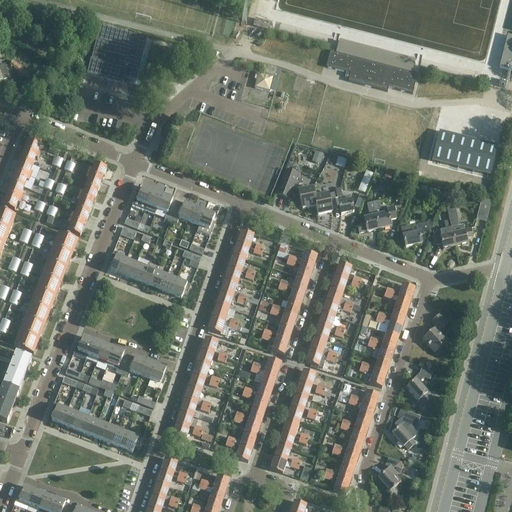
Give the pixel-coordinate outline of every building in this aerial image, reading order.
[(136,81),(146,42),(134,39),(135,35),(99,26),(87,76),(123,85),(124,78),(136,81)] [(511,72),(511,71),(511,37),(507,36),(499,68),(511,72)] [(330,52),(325,68),(346,73),(344,77),(349,79),(347,83),(387,93),(388,89),(412,95),(417,75),(411,73),(412,73),(336,53),(335,54),(330,52)] [(12,64),(9,67),(27,82),(30,78),(12,64)] [(274,92),(280,70),(266,66),(264,75),(258,73),(254,89),(269,92),(270,91),(274,92)] [(505,89),(506,84),(507,82),(500,80),(498,87),(505,89)] [(28,99),(32,88),(33,86),(28,82),(22,97),(28,99)] [(32,88),(28,99),(33,101),(37,90),(32,88)] [(490,177),(497,147),(439,132),(431,162),(490,177)] [(24,151),(38,156),(40,151),(38,151),(41,144),(29,139),(24,151)] [(37,161),(38,156),(24,151),(20,162),(32,167),(34,160),(37,161)] [(35,181),(37,176),(29,173),(32,167),(20,162),(15,173),(30,179),(35,181)] [(87,176),(102,181),(106,170),(94,165),(92,172),(89,171),(87,176)] [(366,170),(357,191),(363,193),(372,172),(366,170)] [(288,200),(298,175),(286,171),(276,195),(288,200)] [(28,183),(30,179),(15,173),(11,184),(23,189),(26,182),(28,183)] [(97,192),(102,181),(87,176),(86,180),(88,181),(85,188),(97,192)] [(21,196),(23,189),(11,184),(7,195),(21,201),(23,196),(21,196)] [(93,204),(97,192),(85,188),(83,194),(80,193),(79,198),(93,204)] [(146,207),(152,192),(142,188),(139,195),(136,194),(133,202),(146,207)] [(314,198),(312,189),(298,192),(302,210),(315,207),(316,207),(314,198)] [(340,189),(335,190),(341,216),(353,213),(351,201),(350,201),(349,197),(342,199),(340,189)] [(155,215),(156,211),(162,196),(152,192),(146,207),(145,211),(155,215)] [(316,207),(315,207),(317,216),(331,213),(330,209),(337,208),(334,194),(314,198),(316,207)] [(360,194),(355,206),(361,208),(365,196),(360,194)] [(19,206),(21,201),(7,195),(2,207),(14,212),(17,205),(19,206)] [(170,222),(178,204),(172,201),(173,200),(162,196),(156,211),(166,215),(164,220),(170,222)] [(88,215),(93,204),(79,198),(77,202),(79,203),(76,210),(88,215)] [(486,222),(491,202),(482,200),(476,219),(486,222)] [(375,217),(378,231),(390,228),(389,222),(396,221),(393,210),(386,212),(386,208),(379,210),(377,203),(372,204),(375,217)] [(188,223),(194,208),(184,204),(183,206),(178,204),(170,222),(176,225),(178,219),(188,223)] [(366,233),(378,231),(375,217),(372,204),(368,205),(369,212),(368,212),(369,219),(363,220),(365,226),(357,227),(359,235),(366,233)] [(198,227),(204,212),(194,208),(188,223),(198,227)] [(84,226),(88,215),(76,210),(74,216),(72,216),(70,220),(84,226)] [(0,228),(9,232),(15,217),(0,211),(0,228)] [(210,237),(214,224),(212,223),(214,216),(204,212),(198,227),(196,232),(210,237)] [(79,237),(84,226),(70,220),(68,225),(70,226),(67,233),(79,237)] [(137,231),(139,225),(126,220),(124,226),(137,231)] [(454,221),(449,222),(452,235),(455,247),(467,245),(466,239),(473,238),(471,230),(464,231),(463,226),(456,228),(454,221)] [(449,222),(444,223),(446,230),(432,233),(435,246),(441,245),(442,250),(455,247),(452,235),(449,222)] [(419,236),(429,233),(427,223),(417,226),(419,233),(412,235),(410,227),(401,229),(402,237),(405,249),(421,245),(419,236)] [(0,244),(3,246),(9,232),(0,228),(0,244)] [(134,239),(136,234),(123,229),(121,234),(134,239)] [(237,245),(249,249),(254,236),(241,232),(237,245)] [(52,249),(74,257),(75,255),(73,254),(78,242),(58,235),(52,249)] [(186,250),(188,245),(181,242),(179,248),(186,250)] [(245,261),(249,249),(237,245),(233,257),(245,261)] [(202,257),(204,251),(191,246),(189,251),(202,257)] [(73,260),(74,257),(52,249),(47,263),(66,271),(71,259),(73,260)] [(122,260),(124,255),(123,254),(120,252),(118,253),(117,257),(112,256),(109,263),(113,265),(110,272),(120,276),(126,261),(122,260)] [(300,266),(313,270),(317,257),(304,253),(300,266)] [(188,254),(185,260),(199,265),(201,259),(188,254)] [(228,269),(241,274),(245,261),(233,257),(228,269)] [(140,284),(146,269),(148,263),(138,259),(136,265),(130,280),(140,284)] [(130,280),(136,265),(126,261),(120,276),(130,280)] [(62,283),(66,271),(47,263),(41,277),(63,286),(64,283),(62,283)] [(334,277),(347,282),(351,269),(339,265),(334,277)] [(309,282),(313,270),(300,266),(296,278),(309,282)] [(150,288),(156,273),(146,269),(140,284),(150,288)] [(237,286),(241,274),(228,269),(224,282),(237,286)] [(160,292),(166,277),(156,273),(150,288),(160,292)] [(62,288),(63,286),(41,277),(36,291),(55,299),(60,287),(62,288)] [(170,296),(176,281),(166,277),(160,292),(170,296)] [(343,294),(347,282),(334,277),(330,290),(343,294)] [(296,278),(292,290),(304,294),(309,282),(296,278)] [(176,281),(170,296),(181,300),(184,293),(187,294),(190,286),(176,281)] [(233,298),(237,286),(224,282),(220,294),(233,298)] [(398,299),(410,303),(415,290),(402,286),(398,299)] [(300,307),(304,294),(292,290),(288,303),(300,307)] [(339,306),(343,294),(330,290),(326,302),(339,306)] [(51,311),(55,299),(36,291),(31,305),(52,314),(53,312),(51,311)] [(229,311),(233,298),(220,294),(216,306),(229,311)] [(406,315),(410,303),(398,299),(394,311),(406,315)] [(335,319),(339,306),(326,302),(322,314),(335,319)] [(296,319),(300,307),(288,303),(283,315),(296,319)] [(51,316),(52,314),(31,305),(25,319),(44,327),(49,315),(51,316)] [(224,323),(229,311),(216,306),(212,319),(224,323)] [(402,327),(406,315),(394,311),(389,323),(402,327)] [(330,331),(335,319),(322,314),(318,327),(330,331)] [(292,332),(296,319),(283,315),(279,328),(292,332)] [(439,332),(448,324),(440,315),(431,323),(439,332)] [(40,339),(44,327),(25,319),(19,334),(41,342),(41,340),(40,339)] [(220,336),(224,323),(212,319),(208,332),(220,336)] [(398,340),(402,327),(389,323),(385,335),(398,340)] [(326,343),(330,331),(318,327),(314,339),(326,343)] [(288,344),(292,332),(279,328),(275,340),(288,344)] [(434,354),(446,343),(434,330),(422,340),(434,354)] [(40,344),(41,342),(19,334),(14,348),(33,356),(38,344),(40,344)] [(394,352),(398,340),(385,335),(381,348),(394,352)] [(87,357),(93,342),(83,338),(80,345),(78,344),(74,352),(87,357)] [(201,352),(213,356),(217,344),(205,339),(201,352)] [(322,355),(326,343),(314,339),(310,351),(322,355)] [(275,340),(271,353),(283,357),(288,344),(275,340)] [(96,364),(97,362),(103,346),(93,342),(87,357),(86,360),(96,364)] [(110,368),(116,351),(103,346),(97,362),(110,368)] [(390,364),(394,352),(381,348),(377,360),(390,364)] [(121,376),(129,357),(123,355),(124,354),(116,351),(110,368),(117,370),(115,374),(121,376)] [(318,368),(322,355),(310,351),(305,364),(318,368)] [(209,369),(213,356),(201,352),(196,364),(209,369)] [(3,386),(19,392),(31,360),(15,354),(3,386)] [(139,377),(145,362),(135,358),(134,360),(129,357),(121,376),(128,378),(130,373),(139,377)] [(281,364),(268,360),(264,373),(277,377),(281,364)] [(385,377),(390,364),(377,360),(373,372),(385,377)] [(149,381),(155,366),(145,362),(139,377),(149,381)] [(205,381),(209,369),(196,364),(192,377),(205,381)] [(155,366),(149,381),(163,386),(166,378),(163,377),(166,370),(155,366)] [(429,380),(433,370),(422,367),(420,374),(413,380),(415,381),(406,389),(418,402),(417,403),(422,408),(431,399),(418,384),(424,378),(429,380)] [(78,381),(80,375),(67,370),(65,376),(78,381)] [(298,385),(311,389),(315,376),(303,372),(298,385)] [(381,389),(385,377),(373,372),(369,385),(381,389)] [(272,390),(277,377),(264,373),(260,385),(272,390)] [(201,393),(205,381),(192,377),(188,389),(201,393)] [(75,389),(77,384),(64,378),(62,384),(75,389)] [(99,389),(101,384),(90,379),(88,385),(99,389)] [(268,402),(272,390),(260,385),(256,398),(268,402)] [(307,401),(311,389),(298,385),(294,397),(307,401)] [(0,421),(6,424),(19,392),(3,386),(0,393),(0,421)] [(197,406),(201,393),(188,389),(184,401),(197,406)] [(362,405),(374,410),(379,397),(366,393),(362,405)] [(303,413),(307,401),(294,397),(290,409),(303,413)] [(264,414),(268,402),(256,398),(252,410),(264,414)] [(142,400),(140,405),(153,410),(155,405),(142,400)] [(192,418),(197,406),(184,401),(180,414),(192,418)] [(370,422),(374,410),(362,405),(358,418),(370,422)] [(61,426),(67,411),(53,406),(50,413),(54,415),(51,422),(61,426)] [(150,419),(152,413),(139,408),(137,414),(150,419)] [(299,426),(303,413),(290,409),(286,421),(299,426)] [(260,427),(264,414),(252,410),(247,422),(260,427)] [(71,430),(77,415),(67,411),(61,426),(71,430)] [(417,426),(419,417),(400,411),(398,419),(400,420),(394,425),(398,430),(391,435),(403,448),(404,447),(407,451),(415,445),(411,441),(415,437),(410,431),(406,434),(400,428),(406,422),(417,426)] [(188,430),(192,418),(180,414),(176,426),(188,430)] [(81,434),(87,419),(77,415),(71,430),(81,434)] [(366,434),(370,422),(358,418),(354,430),(366,434)] [(91,438),(97,423),(87,419),(81,434),(91,438)] [(295,438),(299,426),(286,421),(282,434),(295,438)] [(256,439),(260,427),(247,422),(243,435),(256,439)] [(101,442),(107,427),(97,423),(91,438),(101,442)] [(184,443),(188,430),(176,426),(171,439),(184,443)] [(112,446),(117,431),(107,427),(101,442),(112,446)] [(362,447),(366,434),(354,430),(349,442),(362,447)] [(122,450),(127,435),(117,431),(112,446),(122,450)] [(290,450),(295,438),(282,434),(278,446),(290,450)] [(127,435),(122,450),(132,454),(135,447),(138,448),(141,440),(127,435)] [(252,451),(256,439),(243,435),(239,447),(252,451)] [(358,459),(362,447),(349,442),(345,455),(358,459)] [(286,463),(290,450),(278,446),(274,458),(286,463)] [(247,464),(252,451),(239,447),(235,460),(247,464)] [(354,471),(358,459),(345,455),(341,467),(354,471)] [(282,475),(286,463),(274,458),(269,471),(282,475)] [(399,470),(401,464),(388,459),(386,465),(380,470),(384,474),(378,480),(389,493),(400,483),(394,476),(392,479),(386,472),(388,470),(389,471),(393,468),(399,470)] [(419,469),(421,463),(408,459),(407,466),(419,469)] [(160,473),(173,477),(177,464),(164,460),(160,473)] [(350,483),(354,471),(341,467),(337,479),(350,483)] [(310,470),(303,468),(300,480),(307,482),(310,470)] [(169,489),(173,477),(160,473),(156,485),(169,489)] [(212,490),(225,494),(229,481),(217,477),(212,490)] [(345,496),(350,483),(337,479),(333,492),(345,496)] [(164,502),(169,489),(156,485),(152,497),(164,502)] [(29,507),(35,492),(24,488),(21,495),(19,494),(16,501),(29,507)] [(221,506),(225,494),(212,490),(208,502),(221,506)] [(39,510),(45,496),(35,492),(29,507),(39,510)] [(49,511),(55,500),(45,496),(39,510),(38,511),(49,511)] [(154,511),(160,511),(164,502),(152,497),(148,510),(154,511)] [(68,511),(70,507),(64,505),(65,504),(55,500),(49,511),(68,511)] [(218,511),(221,506),(208,502),(204,511),(218,511)] [(290,511),(304,511),(306,507),(293,502),(290,511)]
